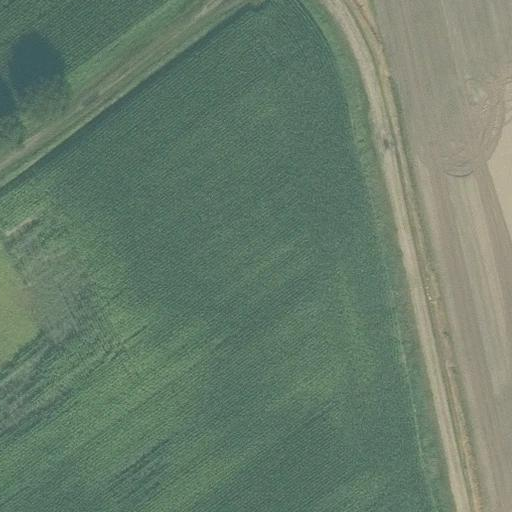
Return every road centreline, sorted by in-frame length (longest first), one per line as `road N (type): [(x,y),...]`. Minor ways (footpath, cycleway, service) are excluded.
road 1 (track): [(331,0),(364,55),(459,511)]
road 2 (track): [(0,166),(222,0)]
